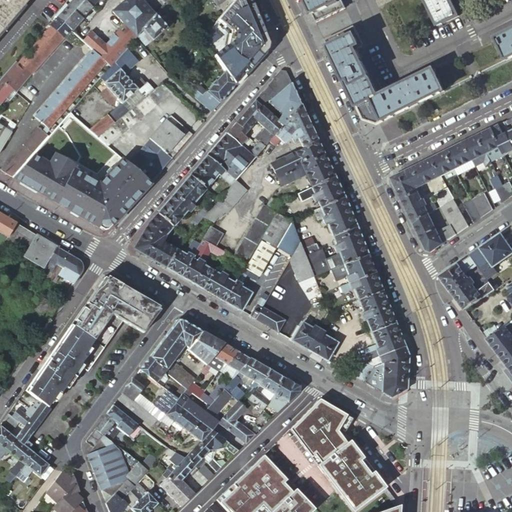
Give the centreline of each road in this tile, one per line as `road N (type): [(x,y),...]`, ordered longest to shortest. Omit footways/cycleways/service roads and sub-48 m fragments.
road 1 (tertiary): [(287,44),(410,317),(420,423)]
road 2 (unclassified): [(287,44),(105,254)]
road 3 (residential): [(97,511),(75,439),(180,298)]
road 4 (tertiary): [(371,170),(293,0)]
road 5 (residential): [(189,511),(323,381)]
road 6 (residential): [(0,407),(105,254)]
road 7 (residential): [(323,381),(180,298)]
road 8 (tertiary): [(511,101),(371,170)]
road 9 (residential): [(105,254),(0,192)]
